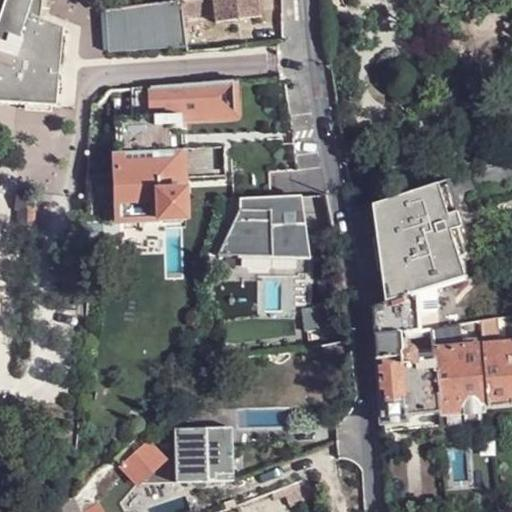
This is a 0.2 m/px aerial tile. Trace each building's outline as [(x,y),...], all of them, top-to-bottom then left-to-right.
[(0,0),(0,31),(9,0),(0,0)] [(36,0),(9,0),(0,31),(0,102),(57,106),(64,29),(32,16),(36,0)] [(263,16),(260,0),(198,0),(184,2),(185,15),(216,11),(217,23),(263,16)] [(161,5),(162,17),(176,15),(175,3),(161,5)] [(120,222),(193,221),(194,252),(204,259),(215,242),(221,223),(222,199),(244,198),(245,220),(240,220),(223,260),(244,258),(243,255),(309,247),(300,205),(271,205),(269,166),(298,165),(288,78),(110,91),(100,104),(95,103),(92,137),(153,138),(153,150),(115,153),(116,199),(98,199),(100,178),(90,177),(86,216),(88,253),(119,252),(120,222)] [(335,95),(340,121),(350,119),(345,93),(335,95)] [(445,181),(370,205),(386,304),(417,295),(476,276),(445,181)] [(20,233),(34,233),(34,225),(36,224),(37,204),(34,203),(35,191),(20,191),(19,209),(21,209),(20,233)] [(375,338),(402,335),(422,331),(417,295),(373,308),(375,338)] [(500,333),(499,318),(483,321),(484,330),(484,334),(500,333)] [(484,330),(483,321),(470,324),(470,331),(484,330)] [(484,334),(486,347),(501,346),(501,338),(500,333),(484,334)] [(375,338),(381,425),(392,423),(406,423),(406,416),(440,413),(436,359),(417,360),(416,352),(412,349),(402,350),(402,335),(375,338)] [(436,359),(440,413),(465,411),(480,410),(484,409),(478,347),(479,343),(477,342),(467,343),(465,345),(466,348),(435,350),(436,359)] [(494,409),(494,410),(511,408),(511,344),(501,346),(486,347),(490,409),(494,409)] [(74,500),(79,511),(125,511),(121,503),(138,483),(234,482),(233,429),(155,429),(147,438),(123,460),(97,472),(74,500)] [(79,511),(74,500),(73,499),(51,509),(52,511),(79,511)]
